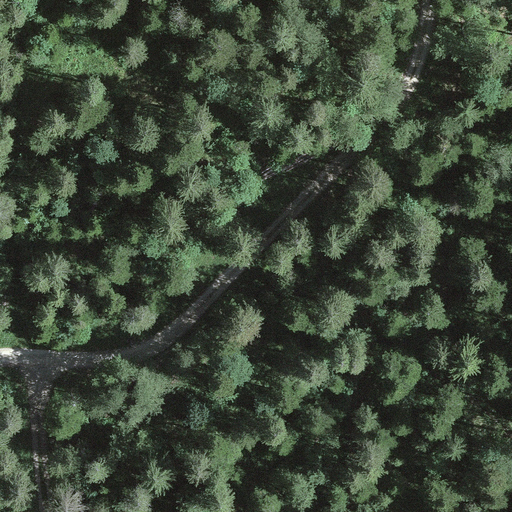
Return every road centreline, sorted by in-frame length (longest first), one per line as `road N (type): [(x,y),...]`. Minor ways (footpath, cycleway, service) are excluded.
road 1 (track): [(433,0),(403,99),(184,324),(143,353),(0,358)]
road 2 (track): [(47,511),(33,354)]
